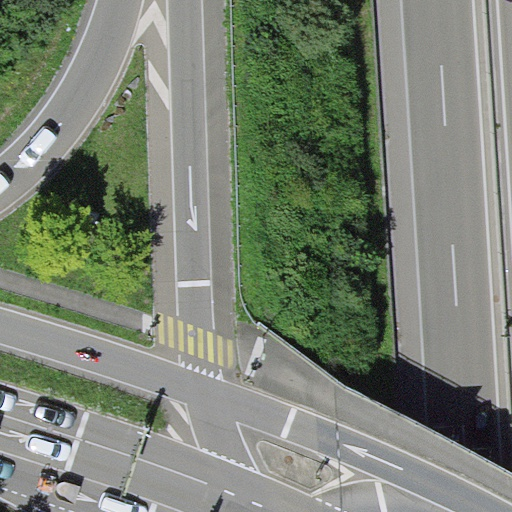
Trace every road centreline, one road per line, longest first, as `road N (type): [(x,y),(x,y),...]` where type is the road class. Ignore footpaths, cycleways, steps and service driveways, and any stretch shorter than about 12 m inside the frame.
road 1 (motorway): [(435,0),(466,511)]
road 2 (motorway): [(178,0),(203,390)]
road 3 (secondary): [(415,488),(203,390)]
road 4 (motorway): [(127,0),(97,75),(39,150),(0,184)]
road 5 (secondary): [(0,436),(209,511)]
road 6 (secondary): [(203,390),(0,328)]
road 7 (motorway): [(203,390),(256,511)]
